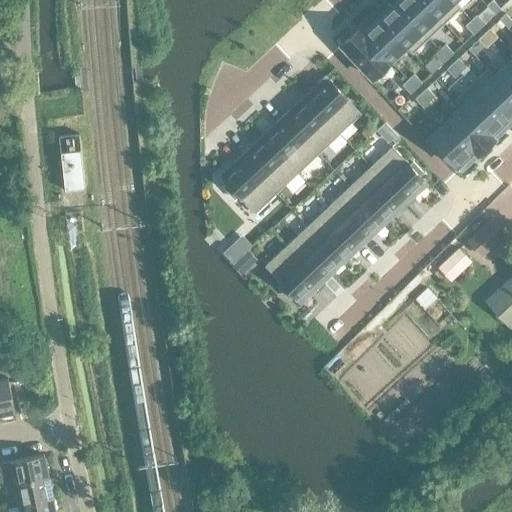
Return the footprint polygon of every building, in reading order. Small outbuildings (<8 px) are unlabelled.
[(428,37),(444,23),(422,0),(395,0),(394,1),(428,37)] [(444,23),(460,8),(452,0),(422,0),(444,23)] [(491,0),(487,5),(495,14),(501,8),(493,0),(491,0)] [(394,2),(379,16),(413,52),(428,37),(394,1),(394,2)] [(508,27),(511,23),(511,20),(505,13),(499,19),(508,27)] [(471,20),(479,28),(485,23),(477,14),(471,20)] [(359,27),(390,60),(405,46),(411,53),(413,52),(379,16),(364,30),(360,26),(359,27)] [(479,28),(471,20),(465,25),(473,34),(479,28)] [(390,60),(359,27),(341,44),(372,77),(389,61),(390,60)] [(498,37),(489,28),(484,33),(492,42),(498,37)] [(492,42),(484,33),(478,39),(486,48),(492,42)] [(439,49),(448,58),(453,53),(445,44),(439,49)] [(448,58),(439,49),(434,55),(442,63),(448,58)] [(458,57),(452,63),(460,72),(466,66),(458,57)] [(511,63),(509,61),(494,75),(488,68),(487,68),(511,95),(511,63)] [(452,63),(446,68),(455,77),(460,72),(452,63)] [(511,95),(487,68),(471,83),(505,119),(511,112),(511,95)] [(408,79),(416,88),(422,82),(414,73),(408,79)] [(322,87),(308,100),(339,133),(361,113),(330,79),(325,75),(317,82),(322,87)] [(416,88),(408,79),(402,84),(410,93),(416,88)] [(471,83),(456,98),(493,138),(494,138),(490,133),(505,119),(471,83)] [(426,87),(421,92),(429,101),(435,96),(426,87)] [(429,101),(421,92),(415,98),(423,107),(429,101)] [(456,98),(455,99),(461,106),(446,120),(478,153),(493,138),(456,98)] [(290,108),(283,115),(319,153),(339,133),(308,100),(294,112),(290,108)] [(280,126),(266,139),(298,173),(319,153),(283,115),(276,122),(280,126)] [(446,120),(428,137),(456,166),(473,149),(477,154),(478,153),(446,120)] [(248,148),(241,155),(277,192),(298,173),(266,139),(252,152),(248,148)] [(392,146),(370,166),(406,204),(413,197),(409,192),(423,179),(419,175),(423,171),(413,161),(409,164),(392,146)] [(61,153),(64,190),(85,188),(82,151),(61,153)] [(227,183),(223,186),(235,198),(238,195),(255,213),(277,192),(241,155),(234,161),(238,166),(223,179),(227,183)] [(370,166),(349,186),(381,219),(395,206),(399,211),(406,204),(370,166)] [(349,186),(328,205),(364,243),(371,236),(367,232),(381,219),(349,186)] [(328,205),(307,225),(339,259),(353,246),(357,250),(364,243),(328,205)] [(491,218),(468,240),(481,255),(505,233),(491,218)] [(307,225),(286,245),(322,283),(329,276),(325,271),(339,259),(307,225)] [(286,245),(265,265),(281,283),(278,286),(289,298),(293,295),(296,299),(311,285),(315,289),(322,283),(286,245)] [(471,260),(460,248),(438,268),(449,280),(471,260)] [(511,274),(485,300),(509,326),(511,323),(511,274)] [(7,378),(0,379),(0,415),(14,413),(7,378)] [(13,483),(13,484),(48,477),(43,454),(0,463),(0,467),(4,485),(13,483)] [(13,484),(18,504),(52,497),(48,477),(13,484)] [(18,504),(19,511),(55,511),(52,497),(18,504)]
